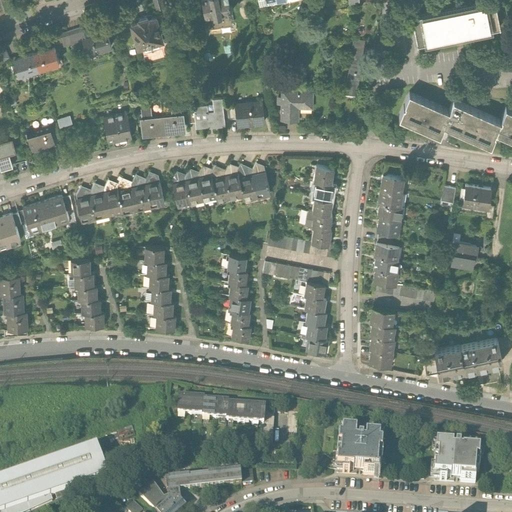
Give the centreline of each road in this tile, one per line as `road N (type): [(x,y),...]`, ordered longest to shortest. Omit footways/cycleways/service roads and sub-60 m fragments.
road 1 (residential): [(362,145),(257,143),(134,155),(0,191)]
road 2 (residential): [(344,378),(158,345),(0,352)]
road 3 (residential): [(511,506),(317,492),(229,511)]
road 4 (residential): [(344,378),(362,145)]
road 5 (residential): [(511,407),(344,378)]
road 6 (residential): [(511,166),(362,145)]
